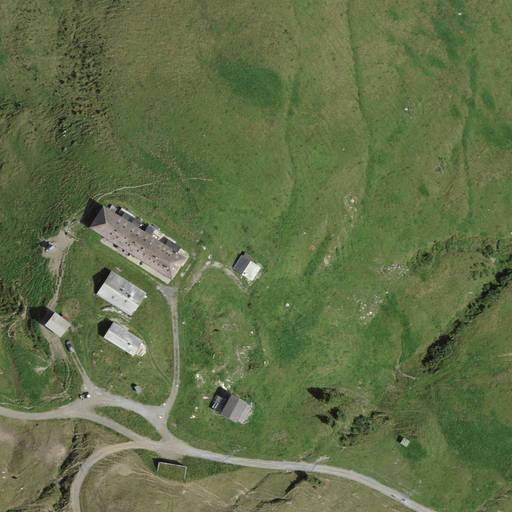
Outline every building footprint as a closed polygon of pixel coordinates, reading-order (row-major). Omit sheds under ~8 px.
[(108,205),(93,228),(174,279),(189,255),(108,205)] [(245,254),(238,266),(261,280),(269,268),(245,254)] [(114,268),(99,290),(135,315),(150,292),(114,268)] [(57,311),(46,325),(62,338),(74,324),(57,311)] [(118,322),(107,339),(136,356),(146,339),(118,322)] [(252,403),(234,393),(223,414),(241,424),(252,403)]
